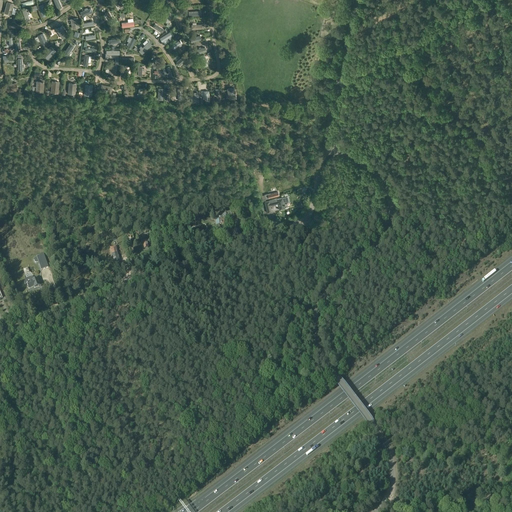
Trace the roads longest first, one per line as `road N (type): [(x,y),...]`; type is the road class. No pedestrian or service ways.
road 1 (unclassified): [(375,511),(389,492),(390,453),(313,335),(318,304),(380,236),(389,200),(368,165),(324,150)]
road 2 (motorway): [(511,262),(188,511)]
road 3 (unclassified): [(0,333),(305,221),(324,150)]
road 4 (motorway): [(221,511),(511,290)]
road 5 (track): [(0,201),(153,186),(178,178),(185,165)]
road 6 (unclassified): [(337,88),(501,0)]
